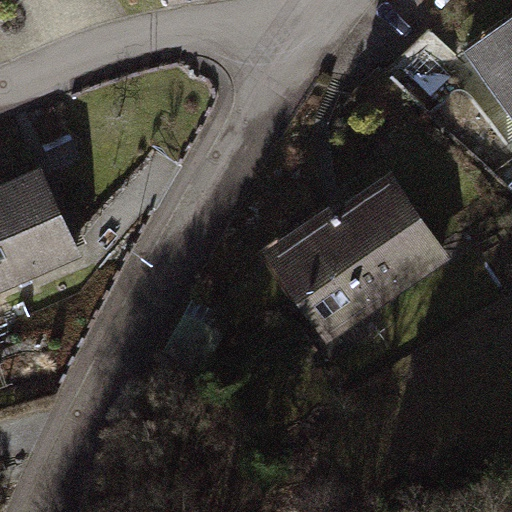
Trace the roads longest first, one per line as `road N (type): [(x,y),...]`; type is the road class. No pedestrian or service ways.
road 1 (residential): [(325,11),(280,78),(117,383),(58,511)]
road 2 (residential): [(0,94),(125,44),(325,11)]
